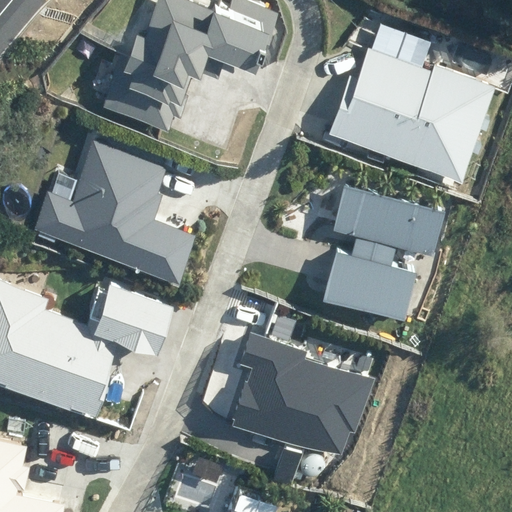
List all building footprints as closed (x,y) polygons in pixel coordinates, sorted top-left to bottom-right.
[(126,13),(98,94),(167,119),(174,98),(181,101),(198,53),(218,60),(223,46),(257,59),(276,5),(261,0),(154,0),(147,21),(126,13)] [(496,84),(365,38),(331,133),(463,180),(496,84)] [(45,175),(31,213),(179,266),(195,221),(148,204),(165,157),(92,131),(73,185),(45,175)] [(331,225),(357,233),(352,251),(338,247),(325,292),(404,314),(417,267),(393,260),(397,244),(437,255),(450,209),(344,179),(331,225)] [(0,360),(91,393),(116,321),(157,335),(173,290),(112,269),(97,312),(47,295),(50,287),(0,269),(0,360)] [(306,339),(250,318),(239,345),(252,350),(231,403),(341,445),(350,421),(355,423),(374,372),(303,345),(306,339)] [(0,511),(62,511),(68,490),(19,479),(28,437),(0,430),(0,511)] [(263,511),(233,502),(229,511),(263,511)]
